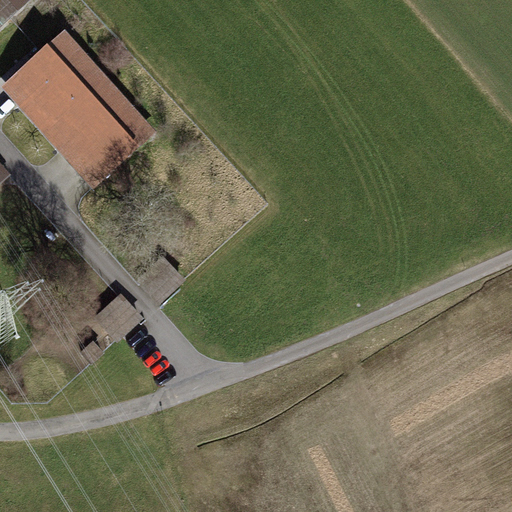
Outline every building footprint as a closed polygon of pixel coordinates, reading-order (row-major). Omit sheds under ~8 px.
[(0,0),(0,31),(35,0),(0,0)] [(69,36),(1,96),(90,196),(158,136),(69,36)] [(0,186),(10,177),(0,166),(0,186)] [(163,259),(136,283),(159,308),(186,285),(163,259)] [(121,297),(94,321),(117,347),(144,322),(121,297)]
